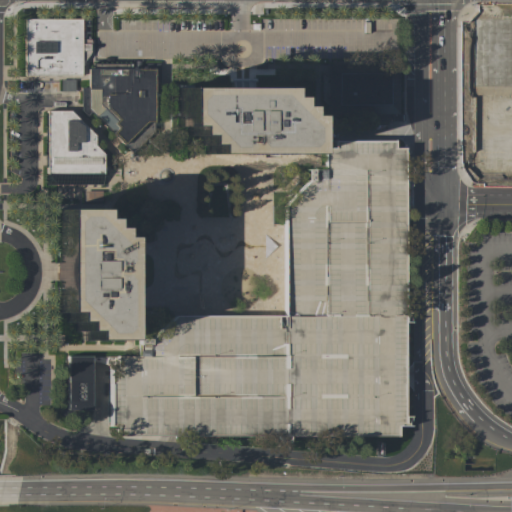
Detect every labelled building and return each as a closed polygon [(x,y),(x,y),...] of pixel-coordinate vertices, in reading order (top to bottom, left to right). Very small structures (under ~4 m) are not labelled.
[(24,19),(23,45),(23,69),(24,76),(80,76),(80,19),(24,19)] [(480,123),(501,112),(501,97),(511,97),(511,48),(482,47),(480,123)] [(334,69),(335,109),(394,109),(393,68),(334,69)] [(87,69),(152,69),(152,121),(146,121),(123,143),(88,108),(87,69)] [(178,87),(178,126),(186,126),(186,135),(196,135),(196,144),(206,144),(206,153),(308,153),(308,114),(299,114),(299,105),(290,105),(290,96),(281,96),(281,86),(178,87)] [(45,110),(46,185),(102,185),(102,154),(93,145),(93,136),(68,111),(45,110)] [(402,148),(392,148),(392,140),(334,140),(334,148),(324,148),(324,170),(306,170),(306,184),(283,208),(283,316),(173,316),(151,338),(136,338),(135,357),(116,357),(117,367),(109,367),(109,426),(117,426),(117,435),(170,436),(393,436),(394,426),(400,426),(401,416),(402,377),(403,325),(403,305),(402,199),(402,148)] [(56,209),(56,313),(65,313),(66,322),(75,322),(75,331),(84,331),(85,341),(122,341),(123,236),(113,236),(113,227),(104,227),(104,217),(95,217),(95,209),(56,209)] [(65,356),(65,413),(91,412),(89,356),(65,356)]
